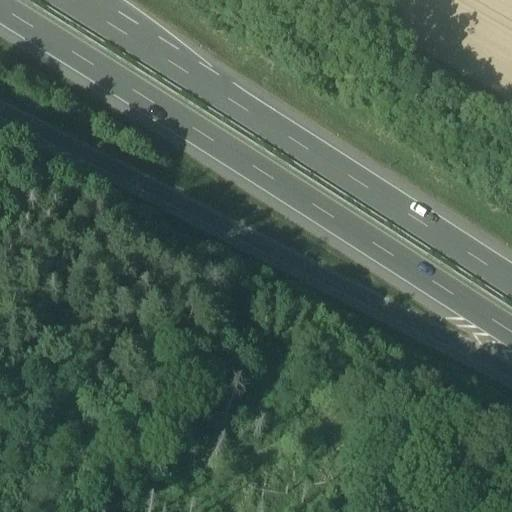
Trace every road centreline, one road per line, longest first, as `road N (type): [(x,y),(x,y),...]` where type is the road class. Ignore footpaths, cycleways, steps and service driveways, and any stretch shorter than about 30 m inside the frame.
road 1 (motorway): [(0,0),(511,325)]
road 2 (motorway): [(0,116),(511,376)]
road 3 (motorway): [(511,274),(110,17)]
